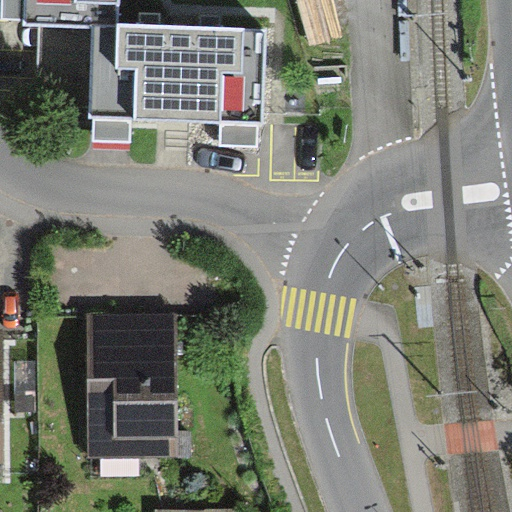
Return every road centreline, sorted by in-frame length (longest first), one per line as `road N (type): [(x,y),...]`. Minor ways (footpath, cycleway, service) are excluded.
road 1 (residential): [(0,160),(36,184),(186,194),(341,251)]
road 2 (residential): [(363,511),(317,377),(317,308),(341,251)]
road 3 (residential): [(341,251),(407,204),(511,187)]
